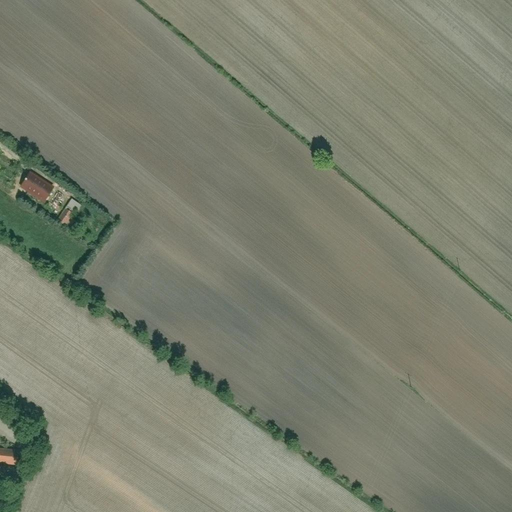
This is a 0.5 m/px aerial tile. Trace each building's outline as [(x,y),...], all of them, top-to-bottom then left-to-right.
[(28,177),(20,190),(44,205),(52,191),(28,177)] [(82,208),(71,201),(67,207),(79,213),(82,208)] [(64,211),(58,223),(65,227),(71,215),(64,211)] [(73,220),(69,225),(77,231),(81,226),(73,220)] [(0,465),(16,466),(17,449),(0,448),(0,465)]
